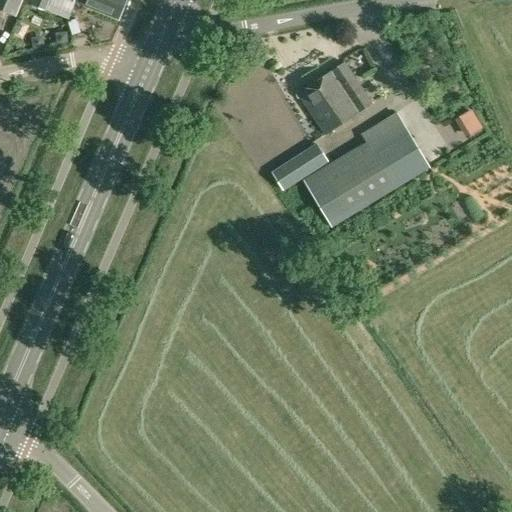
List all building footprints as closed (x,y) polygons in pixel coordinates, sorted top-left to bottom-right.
[(76,0),(77,0),(91,6),(91,7),(119,18),(125,0),(76,0)] [(462,106),(411,30),(397,39),(431,91),(433,90),(441,103),(433,109),(440,120),(462,106)] [(346,63),(298,94),(324,134),(371,103),(346,63)] [(297,183),(326,230),(348,215),(354,225),(366,245),(378,238),(379,239),(448,197),(396,112),(361,134),(366,141),(297,183)] [(284,190),(328,163),(316,144),(272,172),(256,183),(268,201),(284,190)] [(463,153),(450,162),(463,181),(477,172),(463,153)] [(367,274),(377,271),(372,253),(361,257),(367,274)]
